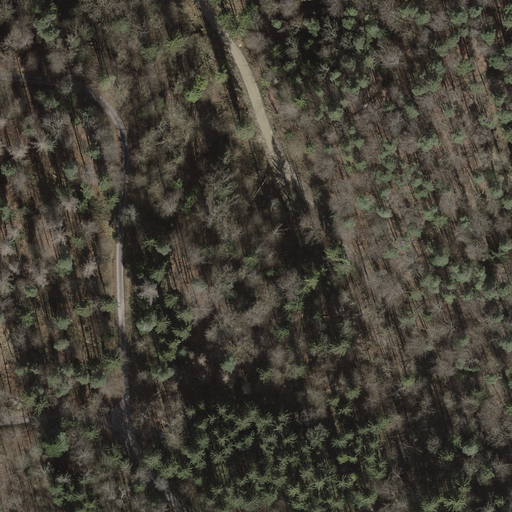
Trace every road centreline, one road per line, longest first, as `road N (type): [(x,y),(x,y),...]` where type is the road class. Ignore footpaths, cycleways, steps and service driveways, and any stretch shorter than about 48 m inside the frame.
road 1 (unclassified): [(133,424),(119,256),(124,147),(115,113),(95,96),(0,76)]
road 2 (track): [(426,355),(268,138),(242,67),(199,0)]
road 3 (track): [(0,427),(133,424)]
